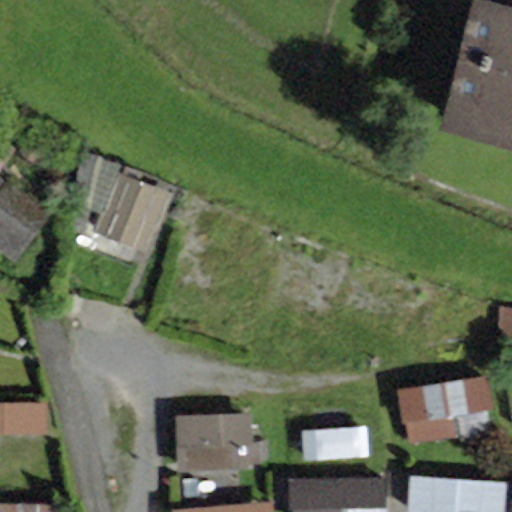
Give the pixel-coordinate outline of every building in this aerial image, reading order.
[(511,17),(448,0),(436,0),(405,115),(511,144),(511,17)] [(155,251),(182,187),(113,158),(86,223),(155,251)] [(0,240),(19,255),(58,207),(0,160),(0,240)] [(176,252),(244,282),(269,226),(201,196),(176,252)] [(281,239),(264,298),(328,317),(346,258),(281,239)] [(343,311),(402,334),(423,282),(364,259),(343,311)] [(410,444),(498,427),(486,368),(399,385),(410,444)] [(0,431),(51,428),(49,393),(0,396),(0,431)] [(258,467),(258,408),(178,408),(178,467),(258,467)] [(293,511),(386,511),(385,469),(291,474),(293,511)] [(412,509),(437,509),(437,511),(506,511),(507,473),(412,472),(412,509)] [(174,502),(174,511),(275,511),(275,497),(174,502)] [(0,511),(59,511),(59,499),(0,498),(0,511)]
